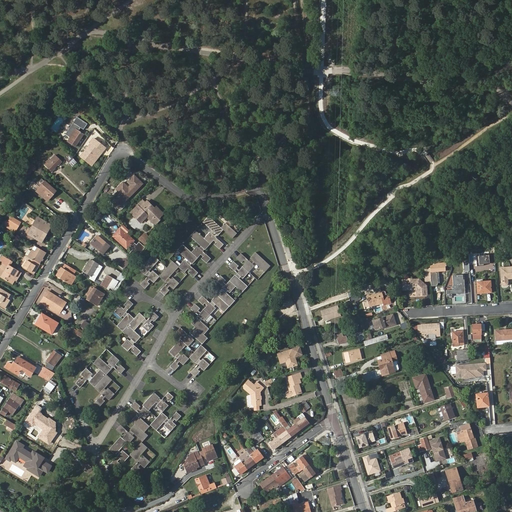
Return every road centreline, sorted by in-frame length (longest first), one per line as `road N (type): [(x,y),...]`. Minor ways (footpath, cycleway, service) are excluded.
road 1 (residential): [(268,209),(256,186),(186,197),(117,153),(0,352)]
road 2 (residential): [(334,420),(268,209)]
road 3 (residential): [(268,209),(174,313)]
